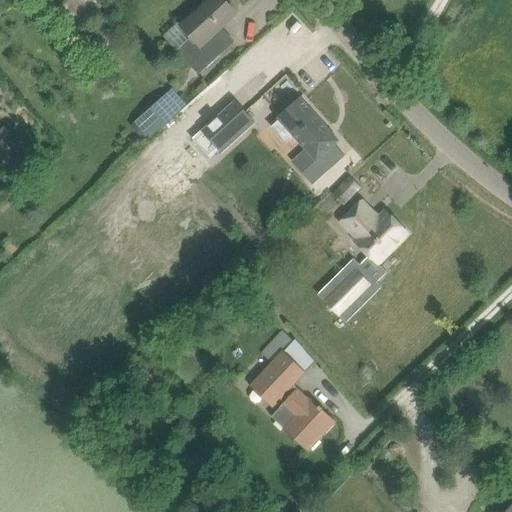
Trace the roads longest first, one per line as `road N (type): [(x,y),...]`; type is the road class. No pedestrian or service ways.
road 1 (tertiary): [(511,195),(413,110),(314,0)]
road 2 (unknown): [(511,293),(339,470)]
